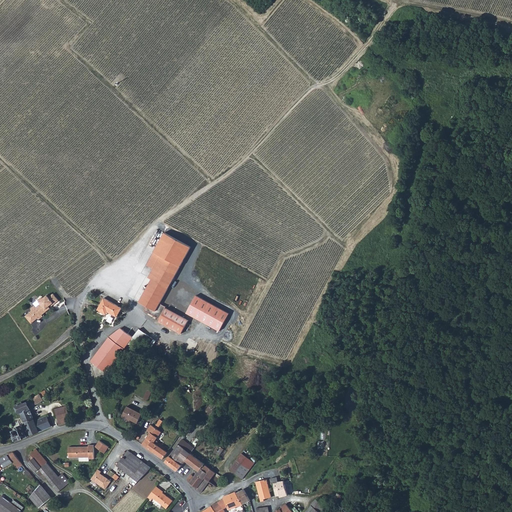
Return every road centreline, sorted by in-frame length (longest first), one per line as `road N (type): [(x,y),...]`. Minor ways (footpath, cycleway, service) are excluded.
road 1 (track): [(401,0),(341,74),(310,88),(250,153),(163,217),(99,274),(79,304)]
road 2 (residential): [(104,429),(79,304)]
road 3 (unclassified): [(104,429),(177,479),(193,511)]
